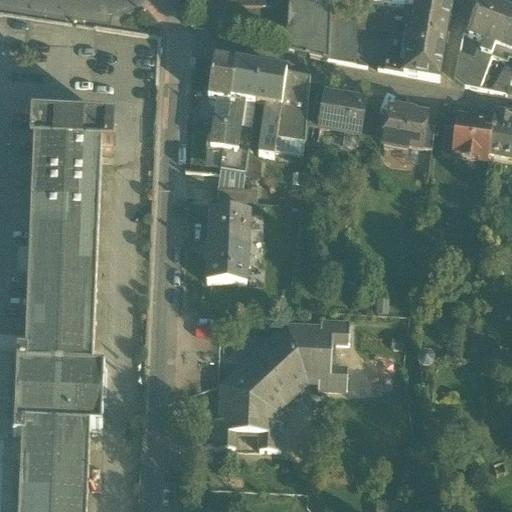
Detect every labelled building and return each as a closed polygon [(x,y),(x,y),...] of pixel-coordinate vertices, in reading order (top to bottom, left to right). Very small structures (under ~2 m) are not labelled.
[(221,11),(221,9),(221,0),(198,0),(198,10),(221,11)] [(221,0),(221,9),(272,9),(272,0),(221,0)] [(283,0),(272,0),(272,9),(272,10),(284,10),(283,0)] [(288,0),(286,54),(327,64),(329,15),(329,0),(288,0)] [(329,0),(329,15),(345,16),(346,0),(329,0)] [(448,27),(452,0),(371,0),(371,6),(404,10),(413,11),(411,23),(448,27)] [(468,40),(484,45),(495,50),(508,14),(482,4),(468,40)] [(403,22),(411,23),(413,11),(404,10),(403,22)] [(511,15),(508,14),(495,50),(511,56),(511,15)] [(355,17),(345,16),(329,15),(327,64),(353,69),(353,67),(354,29),(355,17)] [(403,22),(355,17),(354,29),(393,34),(388,62),(405,64),(411,23),(403,22)] [(403,78),(439,85),(448,27),(411,23),(405,64),(403,78)] [(491,60),(495,50),(484,45),(480,55),(480,56),(491,60)] [(511,56),(495,50),(491,60),(507,66),(508,62),(511,63),(511,56)] [(464,90),(479,93),(491,60),(480,56),(480,55),(476,54),(472,62),(458,59),(454,82),(464,90)] [(382,74),(403,78),(405,64),(388,62),(385,62),(383,73),(383,72),(382,74)] [(503,73),(511,76),(511,63),(508,62),(507,66),(503,73)] [(208,103),(217,104),(230,107),(230,104),(236,68),(215,64),(208,103)] [(236,68),(230,104),(244,106),(255,108),(260,72),(236,68)] [(489,95),(506,98),(511,82),(511,76),(503,73),(498,71),(489,95)] [(255,108),(266,110),(281,113),(286,77),(260,72),(255,108)] [(305,145),(306,130),(308,106),(310,81),(286,77),(281,113),(276,142),(305,145)] [(359,140),(360,140),(360,139),(364,116),(366,107),(325,100),(323,108),(319,132),(345,137),(346,132),(360,135),(359,140)] [(226,133),(230,107),(217,104),(213,131),(226,133)] [(237,154),(244,106),(230,104),(230,107),(226,133),(223,153),(237,155),(237,154)] [(323,108),(308,106),(306,130),(319,132),(323,108)] [(276,142),(281,113),(266,110),(259,159),(274,161),(274,160),(276,142)] [(383,151),(407,156),(408,150),(421,153),(425,129),(427,122),(412,120),(413,116),(396,113),(395,115),(389,114),(388,119),(384,144),(383,151)] [(511,117),(494,114),(493,125),(489,156),(511,160),(511,117)] [(360,139),(372,141),(376,118),(364,116),(360,139)] [(376,117),(376,118),(372,141),(384,144),(388,119),(376,117)] [(453,160),(487,165),(489,156),(493,125),(459,120),(457,132),(453,160)] [(17,357),(17,359),(17,361),(18,362),(18,370),(16,371),(16,373),(17,375),(15,427),(14,428),(14,431),(15,431),(15,440),(14,441),(14,444),(17,444),(18,443),(23,443),(19,511),(86,511),(89,434),(98,435),(99,435),(99,436),(102,436),(102,433),(101,433),(101,432),(103,377),(104,377),(104,376),(104,373),(101,373),(101,374),(100,373),(100,374),(92,374),(96,280),(101,152),(113,153),(115,126),(107,125),(91,124),(32,121),(30,149),(34,149),(30,255),(29,278),(26,343),(26,359),(21,359),(21,358),(20,358),(17,357)] [(421,153),(432,154),(435,130),(425,129),(421,153)] [(441,158),(453,160),(457,132),(445,130),(441,158)] [(210,150),(223,153),(226,133),(213,131),(210,150)] [(220,174),(245,178),(248,156),(237,154),(237,155),(223,153),(220,174)] [(300,202),(291,202),(290,210),(299,210),(300,202)] [(211,216),(209,251),(247,253),(248,217),(211,216)] [(245,288),(247,253),(209,251),(208,286),(245,288)] [(29,278),(30,255),(18,255),(17,277),(29,278)] [(259,455),(280,456),(282,427),(275,427),(275,416),(307,386),(318,387),(318,394),(347,395),(348,374),(331,373),(332,348),(349,349),(350,328),(321,327),(320,334),(296,333),(223,399),(222,424),(215,424),(214,453),(234,454),(235,437),(260,438),(259,455)] [(26,343),(0,341),(0,358),(17,359),(17,357),(20,358),(21,358),(21,359),(26,359),(26,343)] [(489,365),(506,366),(507,353),(490,351),(489,365)] [(0,511),(19,511),(23,443),(18,443),(17,444),(14,444),(14,441),(15,440),(15,431),(14,431),(14,428),(15,427),(17,375),(16,373),(16,371),(18,370),(18,362),(17,361),(17,359),(0,358),(0,511)] [(421,362),(420,367),(422,371),(426,373),(431,370),(432,366),(430,362),(426,360),(421,362)] [(426,511),(433,511),(438,508),(439,502),(435,496),(429,495),(423,499),(422,506),(426,511)]
